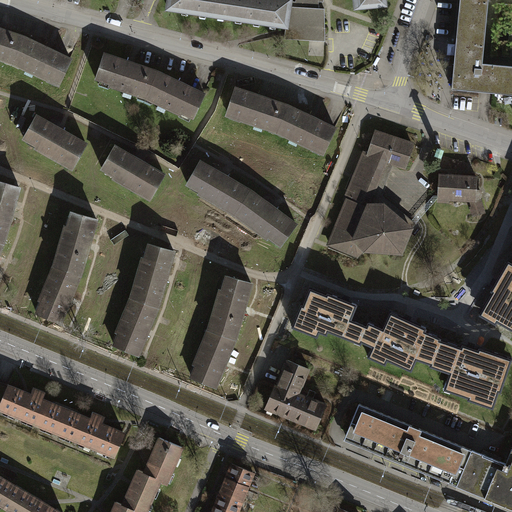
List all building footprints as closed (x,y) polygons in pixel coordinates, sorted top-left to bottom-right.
[(287,0),(166,0),(166,8),(284,26),(287,1),(287,0)] [(294,0),(294,2),(287,1),(284,26),(282,36),(323,39),(323,9),(316,9),(315,0),(294,0)] [(511,0),(457,0),(450,89),(511,94),(511,0)] [(0,121),(12,127),(15,122),(20,124),(48,42),(17,31),(0,79),(0,121)] [(156,118),(165,88),(158,85),(159,84),(107,63),(104,72),(99,76),(101,79),(96,91),(155,115),(154,117),(156,118)] [(165,88),(156,118),(159,119),(159,117),(222,129),(224,116),(227,115),(226,109),(228,99),(173,88),(173,90),(165,88)] [(249,192),(277,208),(280,203),(284,205),(321,116),(291,103),(253,192),(249,191),(249,192)] [(22,146),(75,173),(90,143),(37,116),(22,146)] [(0,158),(14,135),(10,132),(12,127),(0,121),(0,158)] [(410,144),(374,132),(366,154),(385,160),(403,166),(410,144)] [(345,200),(328,244),(355,254),(362,248),(399,252),(409,226),(412,224),(402,215),(397,219),(369,196),(385,160),(366,154),(363,152),(343,200),(345,200)] [(51,238),(79,250),(81,245),(85,240),(87,242),(120,199),(124,202),(136,186),(106,163),(57,226),(53,232),(51,238)] [(437,175),(436,197),(478,199),(478,190),(474,190),(475,177),(437,175)] [(277,208),(249,192),(248,194),(251,196),(194,275),(220,295),(277,216),(274,214),(277,208)] [(280,212),(281,215),(283,217),(286,216),(288,214),(288,211),(285,209),(282,209),(280,212)] [(51,238),(22,307),(57,321),(65,303),(61,301),(82,251),(79,250),(51,238)] [(0,279),(1,280),(3,277),(2,276),(10,261),(0,255),(0,279)] [(511,269),(511,270),(505,265),(491,290),(493,291),(483,308),(490,311),(487,318),(496,323),(498,321),(511,329),(511,269)] [(91,298),(93,299),(91,304),(183,354),(185,352),(185,350),(185,349),(186,348),(187,347),(197,329),(104,278),(96,295),(94,294),(91,298)] [(368,326),(367,325),(351,319),(357,304),(327,292),(327,294),(318,291),(314,298),(308,293),(303,304),(301,304),(292,326),(311,334),(313,327),(319,328),(318,331),(327,335),(328,331),(355,341),(356,334),(363,336),(361,341),(368,326)] [(415,362),(417,359),(431,364),(434,357),(440,339),(441,337),(425,331),(427,328),(399,315),(394,322),(388,317),(383,328),(368,322),(367,325),(368,326),(361,341),(372,346),(372,348),(378,353),(374,359),(385,364),(388,360),(405,368),(408,360),(415,362)] [(205,337),(190,374),(221,386),(236,349),(205,337)] [(468,397),(468,399),(487,406),(488,398),(496,399),(499,391),(501,392),(510,365),(502,363),(504,355),(479,347),(478,349),(462,344),(461,347),(440,339),(434,357),(440,361),(436,368),(450,373),(447,381),(454,385),(451,391),(468,397)] [(287,359),(267,412),(318,432),(329,404),(302,393),(312,369),(287,359)] [(6,385),(0,399),(0,408),(112,455),(122,432),(110,427),(108,431),(73,417),(75,413),(53,404),(51,408),(16,393),(18,389),(6,385)] [(456,482),(469,449),(357,403),(344,435),(456,482)] [(135,511),(136,511),(142,511),(157,479),(164,482),(179,446),(158,437),(154,446),(158,448),(147,474),(136,469),(132,478),(136,480),(125,506),(114,501),(111,510),(115,511),(114,511),(135,511)] [(469,449),(456,482),(454,485),(511,509),(511,443),(504,463),(469,449)] [(251,472),(230,463),(225,475),(246,483),(251,472)] [(246,483),(225,475),(221,486),(242,494),(246,483)] [(0,504),(13,511),(60,511),(54,509),(52,511),(50,511),(0,482),(0,504)] [(242,494),(221,486),(216,497),(237,505),(242,494)] [(234,511),(237,505),(216,497),(212,508),(221,511),(234,511)]
